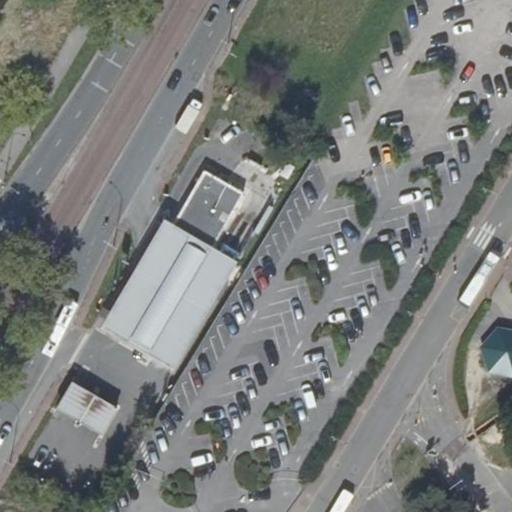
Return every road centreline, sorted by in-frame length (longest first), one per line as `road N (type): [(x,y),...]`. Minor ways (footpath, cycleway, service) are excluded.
road 1 (primary): [(0,416),(229,0)]
road 2 (residential): [(511,206),(324,511)]
road 3 (primary): [(144,0),(0,232)]
